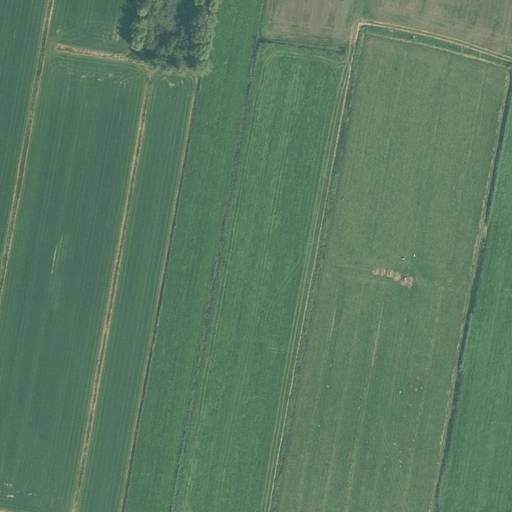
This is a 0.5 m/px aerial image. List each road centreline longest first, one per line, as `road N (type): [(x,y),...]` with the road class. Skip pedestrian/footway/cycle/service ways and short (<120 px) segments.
road 1 (track): [(265,511),(356,29),(369,23),(511,61)]
road 2 (track): [(256,0),(163,511)]
